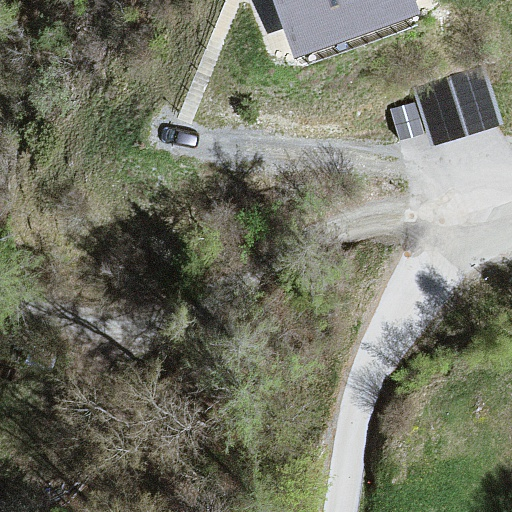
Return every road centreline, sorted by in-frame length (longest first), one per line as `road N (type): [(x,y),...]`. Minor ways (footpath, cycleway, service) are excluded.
road 1 (track): [(458,258),(379,235),(127,244),(0,239)]
road 2 (track): [(458,258),(447,193),(143,136)]
road 3 (track): [(339,511),(388,345),(458,258)]
